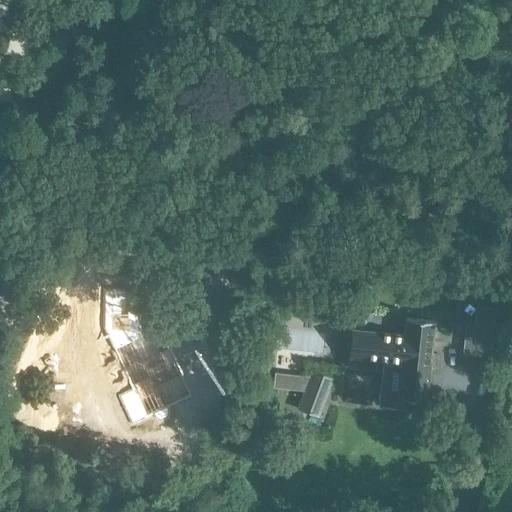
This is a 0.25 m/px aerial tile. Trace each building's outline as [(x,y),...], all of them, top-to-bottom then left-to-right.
[(78,8),(50,2),(44,33),(70,40),(78,8)] [(240,274),(196,269),(193,291),(237,296),(240,274)] [(26,305),(63,314),(70,285),(33,277),(26,305)] [(139,287),(100,287),(100,329),(127,389),(113,395),(129,430),(151,419),(157,425),(160,425),(163,425),(170,421),(171,419),(171,417),(172,412),(181,407),(181,406),(188,401),(180,383),(188,379),(171,343),(163,346),(153,328),(146,331),(140,321),(139,287)] [(404,317),(403,333),(350,327),(346,367),(376,370),(377,360),(399,362),(396,396),(399,396),(397,407),(422,410),(423,399),(426,399),(434,320),(404,317)] [(494,328),(463,326),(465,328),(460,354),(491,358),(494,328)] [(332,377),(316,371),(302,409),(318,416),(332,377)]
